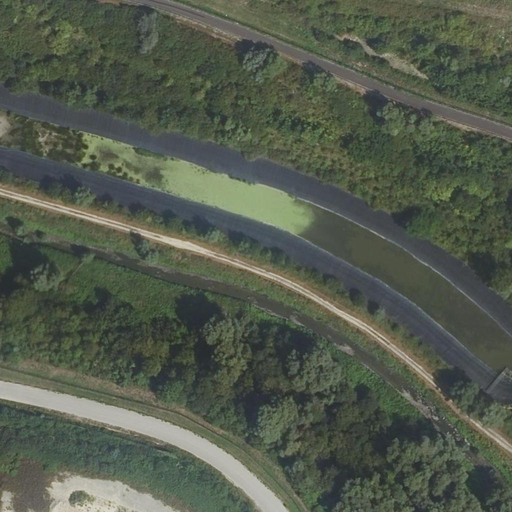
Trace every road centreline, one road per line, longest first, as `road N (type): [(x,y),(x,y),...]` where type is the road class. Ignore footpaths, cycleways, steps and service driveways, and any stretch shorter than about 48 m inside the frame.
road 1 (track): [(0,192),(275,277),(345,315),(511,446)]
road 2 (track): [(277,511),(239,473),(192,444),(0,390)]
